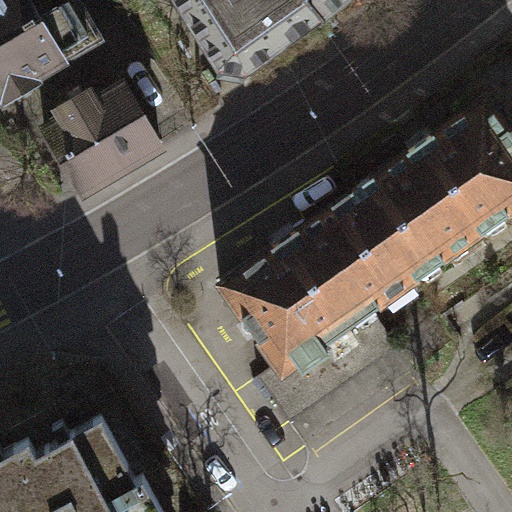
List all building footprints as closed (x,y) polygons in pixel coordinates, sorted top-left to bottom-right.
[(0,0),(0,94),(4,92),(7,97),(37,79),(35,74),(99,37),(77,0),(0,0)] [(179,0),(221,68),(251,72),(329,13),(320,0),(179,0)] [(320,0),(329,13),(346,0),(320,0)] [(65,114),(48,123),(82,186),(162,141),(126,78),(119,82),(113,71),(58,102),(65,114)] [(511,125),(491,94),(350,188),(410,275),(447,250),(455,261),(481,244),(474,233),(511,207),(511,125)] [(350,188),(219,277),(276,360),(281,367),(370,306),(384,297),(391,307),(418,288),(410,275),(350,188)] [(281,367),(276,360),(256,373),(288,420),(397,347),(370,306),(281,367)] [(35,475),(28,462),(0,476),(0,511),(154,511),(145,495),(138,498),(106,438),(79,452),(71,456),(35,475)]
